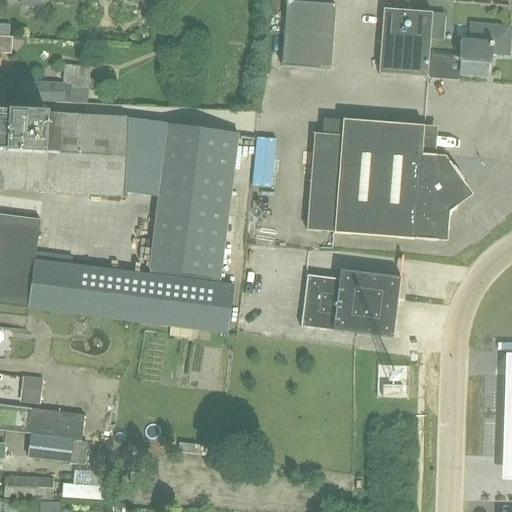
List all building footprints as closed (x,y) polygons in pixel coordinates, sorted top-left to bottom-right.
[(330,70),(335,4),(286,1),(281,66),(330,70)] [(450,34),(448,8),(432,10),(435,35),(450,34)] [(426,77),(431,12),(383,9),(378,73),(426,77)] [(14,23),(0,21),(0,35),(13,37),(14,23)] [(508,56),(510,27),(469,24),(468,41),(460,40),(458,56),(460,56),(458,74),(486,77),(487,63),(490,64),(491,55),(508,56)] [(0,58),(0,55),(11,55),(12,38),(0,37),(0,58)] [(440,79),(442,55),(430,54),(428,78),(440,79)] [(63,66),(62,85),(16,83),(15,102),(62,104),(64,89),(87,90),(107,92),(107,96),(111,97),(113,82),(88,80),(88,68),(63,66)] [(0,189),(122,198),(126,118),(0,110),(0,189)] [(322,119),(321,135),(340,136),(332,233),(446,242),(448,212),(472,195),(444,156),(435,155),(437,128),(423,127),(423,126),(341,119),(341,120),(322,119)] [(458,138),(511,134),(510,121),(458,125),(458,138)] [(0,305),(29,308),(171,326),(210,331),(211,331),(226,333),(232,285),(219,284),(238,134),(167,125),(149,268),(151,268),(150,275),(34,261),(39,220),(0,215),(0,305)] [(332,331),(392,338),(397,298),(398,298),(400,276),(399,275),(397,278),(339,271),(338,279),(307,275),(300,327),(332,331)] [(40,402),(43,380),(27,378),(24,400),(40,402)] [(0,405),(0,429),(82,440),(85,417),(0,405)] [(70,464),(71,452),(73,440),(30,435),(28,459),(70,464)] [(76,480),(5,476),(4,498),(74,502),(76,480)]
